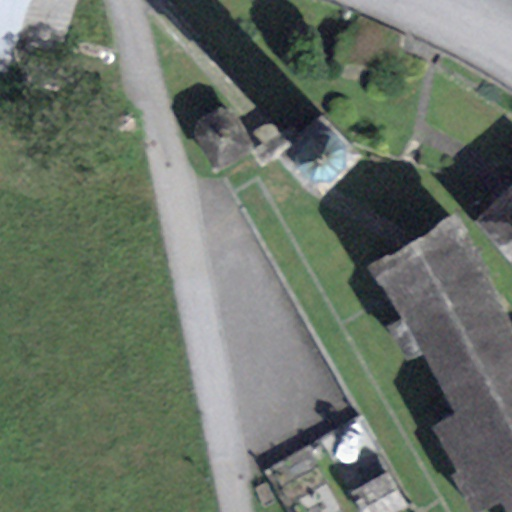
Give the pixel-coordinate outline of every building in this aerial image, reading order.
[(64,0),(0,0),(0,31),(0,32),(49,48),(64,0)] [(201,112),(192,131),(215,171),(251,151),(231,115),(216,106),(201,112)] [(320,177),(352,145),(317,111),(285,143),(320,177)] [(511,185),(470,226),(511,268),(511,185)] [(511,511),(511,325),(455,224),(377,269),(454,409),(433,421),(484,505),(502,495),(511,511)]
